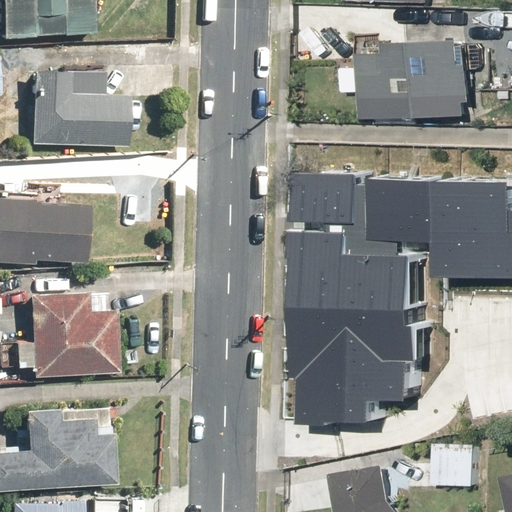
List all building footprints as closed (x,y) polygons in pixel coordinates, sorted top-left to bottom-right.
[(0,0),(0,37),(25,35),(88,31),(85,0),(0,0)] [(464,40),(388,43),(389,54),(360,55),(363,121),(469,117),(469,104),(475,104),(473,65),(465,66),(464,40)] [(97,69),(26,67),(24,142),(121,144),(122,93),(96,92),(97,69)] [(511,177),(312,170),(303,421),(380,424),(381,398),(416,400),(417,374),(429,374),(432,281),(511,283),(511,177)] [(95,202),(0,195),(0,256),(91,262),(95,202)] [(21,293),(24,376),(112,372),(110,308),(83,309),(82,290),(21,293)] [(15,409),(18,449),(0,450),(0,488),(108,482),(105,430),(88,431),(87,417),(51,419),(51,407),(15,409)] [(476,444),(436,443),(435,485),(475,487),(476,444)] [(402,511),(392,499),(389,465),(332,476),(338,511),(402,511)] [(77,510),(77,498),(49,497),(49,502),(5,501),(4,511),(84,511),(77,511),(77,510)]
